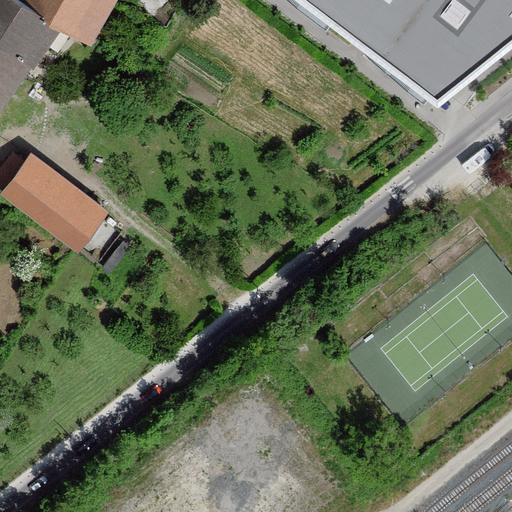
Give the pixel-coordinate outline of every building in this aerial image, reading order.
[(0,0),(0,33),(29,55),(59,17),(34,0),(0,0)] [(34,0),(59,17),(86,35),(105,0),(34,0)] [(511,0),(321,0),(327,5),(425,82),(434,89),(477,56),(511,28),(511,0)] [(0,93),(29,55),(0,33),(0,93)] [(32,149),(5,184),(78,239),(104,204),(32,149)]
